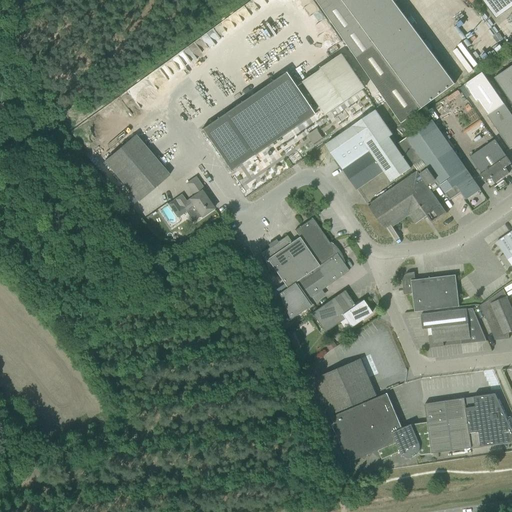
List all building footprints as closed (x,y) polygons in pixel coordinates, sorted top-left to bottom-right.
[(331,0),(322,7),(321,8),(355,57),(401,123),(455,84),(392,0),(331,0)] [(511,0),(482,0),(496,19),(511,6),(511,0)] [(511,65),(494,78),(511,103),(511,65)] [(511,115),(482,73),(464,85),(475,102),(478,100),(488,115),(487,116),(504,141),(510,149),(511,147),(511,115)] [(352,126),(353,126),(326,145),(357,190),(384,171),(391,182),(411,168),(389,137),(392,135),(375,110),(352,126)] [(254,155),(225,113),(201,129),(230,171),(254,155)] [(398,143),(417,171),(432,191),(440,185),(449,198),(457,193),(455,189),(458,187),(466,199),(480,189),(432,119),(398,143)] [(480,175),(485,182),(490,179),(488,177),(490,175),(495,183),(509,173),(505,168),(511,163),(495,140),(470,157),(482,174),(480,175)] [(125,186),(138,202),(169,175),(156,160),(125,186)] [(432,191),(417,171),(368,205),(384,228),(391,223),(393,226),(409,216),(415,224),(427,216),(431,222),(446,212),(431,191),(432,191)] [(214,209),(202,191),(204,190),(195,178),(187,184),(194,196),(189,199),(186,202),(181,195),(168,204),(177,218),(194,206),(201,217),(214,209)] [(294,231),(299,237),(318,266),(339,251),(338,250),(336,247),(334,246),(333,245),(331,246),(312,218),(294,231)] [(511,231),(497,242),(505,253),(499,257),(506,268),(511,264),(511,231)] [(273,269),(286,288),(318,266),(299,237),(291,242),(287,236),(261,253),(268,270),(273,269)] [(318,266),(286,288),(278,294),(289,320),(316,302),(312,296),(348,271),(341,260),(343,259),(342,256),(340,254),(339,251),(318,266)] [(403,289),(404,294),(412,293),(415,312),(459,307),(455,275),(415,280),(414,272),(408,273),(404,275),(403,279),(404,289),(403,289)] [(480,305),(491,331),(495,340),(509,339),(508,333),(511,331),(511,309),(503,289),(480,305)] [(312,313),(325,332),(345,319),(351,327),(371,313),(363,300),(355,306),(344,291),(312,313)] [(428,336),(430,348),(443,346),(443,341),(460,339),(461,344),(486,341),(483,332),(473,308),(431,313),(421,315),(422,329),(431,328),(432,336),(428,336)] [(314,378),(330,415),(377,395),(361,359),(314,378)] [(387,393),(331,417),(350,462),(378,450),(381,460),(400,452),(400,453),(401,453),(401,454),(402,454),(402,455),(403,455),(403,456),(404,456),(405,457),(406,457),(407,457),(408,458),(409,458),(410,458),(411,458),(412,457),(413,457),(414,457),(415,456),(416,455),(417,455),(417,454),(418,454),(418,453),(418,452),(422,455),(432,453),(431,448),(431,447),(431,446),(431,445),(431,444),(431,443),(431,442),(431,441),(431,440),(431,439),(430,439),(430,438),(430,437),(430,436),(429,436),(429,435),(429,434),(428,429),(422,430),(422,426),(415,426),(416,430),(414,431),(411,424),(402,428),(387,393)] [(511,441),(511,430),(495,394),(464,398),(471,448),(511,442),(511,441)] [(471,448),(464,398),(425,404),(428,429),(429,434),(429,435),(429,436),(430,436),(430,437),(430,438),(430,439),(431,439),(431,440),(431,441),(431,442),(431,443),(431,444),(431,445),(431,446),(431,447),(431,448),(432,453),(451,451),(471,448)]
